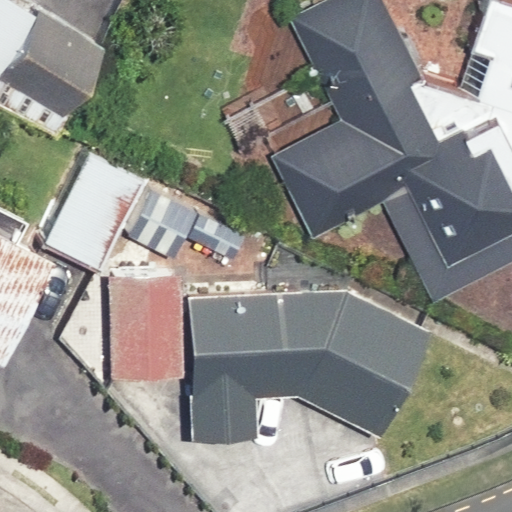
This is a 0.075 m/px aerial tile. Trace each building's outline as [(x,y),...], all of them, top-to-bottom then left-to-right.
[(0,0),(0,70),(36,11),(18,0),(0,0)] [(377,186),(429,299),(511,260),(511,0),(510,0),(479,0),(466,43),(489,50),(477,90),(415,71),(381,0),(290,0),(280,5),(331,115),(266,146),(302,221),(377,186)] [(125,159),(78,140),(38,244),(85,262),(125,159)] [(0,349),(48,261),(0,234),(0,349)] [(182,269),(109,269),(108,380),(182,380),(182,290),(182,269)] [(248,393),(306,393),(371,426),(419,333),(335,291),(182,290),(182,380),(181,437),(248,438),(248,393)]
